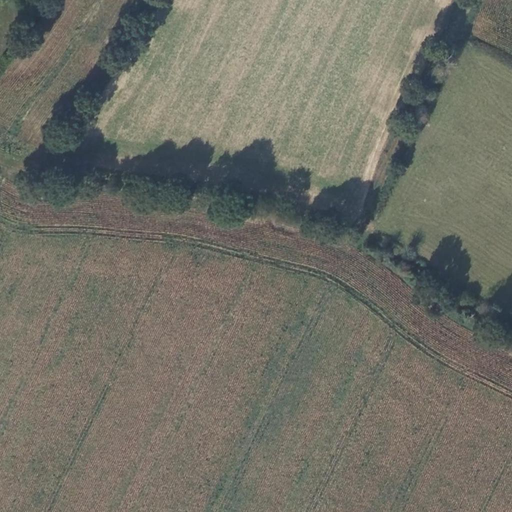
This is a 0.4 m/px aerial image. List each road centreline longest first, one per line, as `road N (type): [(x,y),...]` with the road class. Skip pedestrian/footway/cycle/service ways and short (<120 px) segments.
road 1 (track): [(358,236),(239,195),(159,179),(77,176),(0,155)]
road 2 (track): [(459,0),(358,236)]
road 3 (track): [(358,236),(511,325)]
